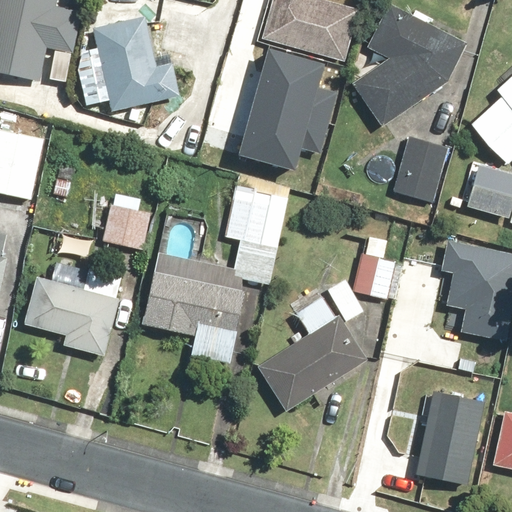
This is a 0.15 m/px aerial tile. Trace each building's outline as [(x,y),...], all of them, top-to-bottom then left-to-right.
[(75,57),(85,10),(53,3),(54,0),(0,0),(0,84),(34,92),(43,50),(75,57)] [(313,1),(312,0),(267,0),(258,42),(343,62),(355,11),(313,1)] [(461,45),(382,5),(363,43),(391,57),(345,87),(373,129),(442,83),(461,45)] [(157,60),(148,19),(89,32),(107,113),(172,98),(163,58),(157,60)] [(235,154),(297,170),(326,64),(264,47),(235,154)] [(511,154),(511,68),(490,90),(496,96),(463,127),(501,165),(511,154)] [(41,137),(0,129),(0,192),(31,198),(41,137)] [(444,147),(403,137),(390,193),(431,203),(444,147)] [(511,173),(511,171),(468,163),(459,209),(503,218),(511,173)] [(229,268),(152,251),(135,328),(186,339),(182,357),(222,366),(241,281),(266,287),(287,190),(233,178),(220,236),(235,240),(229,268)] [(106,205),(97,240),(139,251),(149,216),(134,212),(138,198),(113,192),(109,206),(106,205)] [(511,301),(511,247),(448,235),(442,265),(455,267),(449,302),(463,305),(458,327),(505,336),(511,301)] [(391,259),(356,253),(350,290),(386,295),(391,259)] [(438,265),(406,260),(399,303),(431,308),(438,265)] [(115,298),(33,278),(21,327),(59,336),(57,347),(101,357),(115,298)] [(342,280),(325,289),(342,321),(359,312),(342,280)] [(362,358),(319,296),(290,315),(304,336),(252,373),(280,414),(362,358)] [(416,469),(468,480),(485,397),(433,387),(416,469)] [(511,412),(496,410),(487,469),(511,472),(511,412)]
